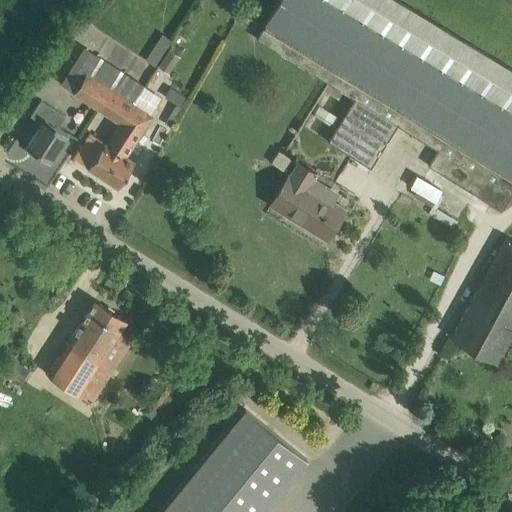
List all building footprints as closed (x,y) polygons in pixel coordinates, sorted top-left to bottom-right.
[(511,66),(401,0),(280,0),(256,40),(354,99),(328,141),(370,168),(397,126),(436,150),(427,165),(501,210),(511,194),(511,66)] [(166,48),(157,42),(145,59),(154,66),(166,48)] [(173,43),(169,49),(168,48),(158,65),(170,72),(183,49),(173,43)] [(97,106),(110,86),(85,70),(72,90),(97,106)] [(91,131),(85,140),(74,157),(118,186),(135,160),(125,154),(152,112),(134,101),(145,84),(125,71),(114,88),(110,86),(97,106),(120,121),(106,141),(91,131)] [(32,114),(43,121),(27,145),(50,161),(69,132),(58,125),(65,114),(41,99),(32,114)] [(315,174),(296,163),(271,204),(327,238),(346,207),(334,200),(339,192),(314,177),(315,174)] [(437,200),(444,187),(420,173),(412,186),(437,200)] [(434,200),(417,189),(414,194),(430,204),(431,205),(434,200)] [(511,241),(505,238),(480,285),(451,337),(495,361),(511,330),(511,241)] [(440,284),(444,275),(433,270),(429,279),(440,284)] [(95,299),(48,372),(93,402),(134,339),(120,329),(126,319),(95,299)] [(30,370),(18,361),(9,374),(21,382),(30,370)] [(154,413),(153,406),(149,403),(143,411),(151,418),(154,413)] [(246,408),(160,511),(263,511),(308,459),(246,408)]
